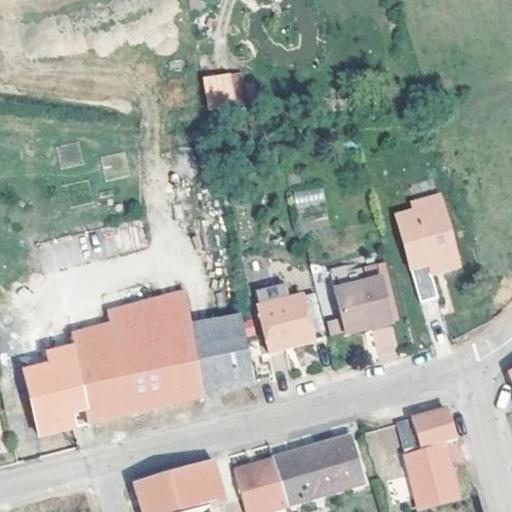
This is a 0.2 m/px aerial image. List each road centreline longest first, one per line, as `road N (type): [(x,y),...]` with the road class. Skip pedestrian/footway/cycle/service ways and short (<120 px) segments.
road 1 (residential): [(461,373),(104,467)]
road 2 (residential): [(503,511),(461,373)]
